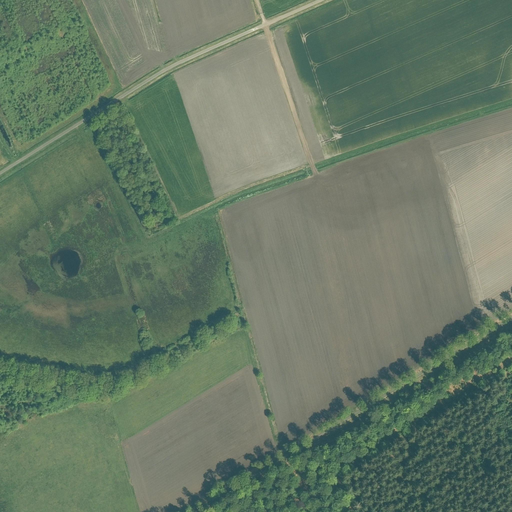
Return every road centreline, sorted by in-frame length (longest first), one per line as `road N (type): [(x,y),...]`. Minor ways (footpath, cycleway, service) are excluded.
road 1 (unclassified): [(0,173),(171,66),(321,0)]
road 2 (track): [(201,511),(511,319)]
road 3 (track): [(265,24),(317,172)]
